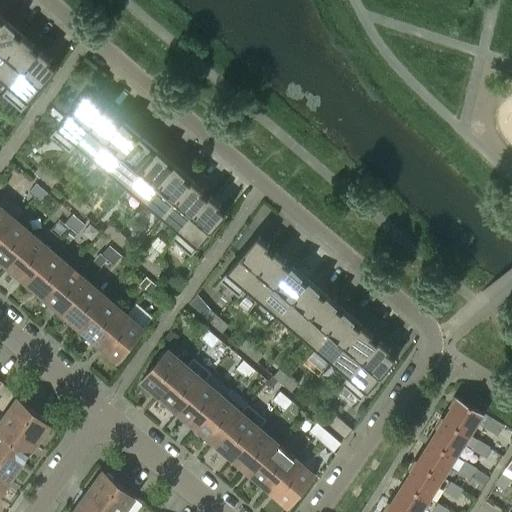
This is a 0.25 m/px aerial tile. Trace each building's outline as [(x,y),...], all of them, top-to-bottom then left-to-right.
[(6,20),(0,27),(0,62),(23,35),(6,20)] [(34,44),(23,35),(0,62),(0,78),(9,86),(10,87),(38,52),(32,47),(34,44)] [(10,87),(9,86),(3,94),(22,110),(59,66),(57,64),(55,67),(49,62),(51,59),(40,49),(38,52),(10,87)] [(70,151),(76,143),(75,143),(104,109),(103,108),(97,103),(99,100),(88,91),(51,135),(70,151)] [(75,143),(76,143),(93,157),(121,123),(120,123),(115,117),(117,115),(105,105),(103,108),(104,109),(75,143)] [(121,123),(93,157),(110,172),(141,136),(123,120),(120,123),(121,123)] [(141,136),(110,172),(127,187),(158,150),(141,136)] [(158,150),(127,187),(145,202),(176,165),(158,150)] [(43,180),(50,172),(41,164),(34,172),(43,180)] [(176,165),(145,202),(162,217),(193,180),(176,165)] [(43,180),(53,188),(59,180),(50,172),(43,180)] [(162,217),(178,231),(179,232),(208,197),(207,197),(201,191),(204,189),(193,180),(162,217)] [(29,192),(35,197),(43,188),(37,183),(29,192)] [(49,193),(43,188),(35,197),(41,202),(49,193)] [(76,208),(83,200),(74,193),(67,200),(76,208)] [(179,232),(178,231),(172,238),(191,255),(229,211),(227,209),(224,211),(219,206),(221,204),(210,194),(207,197),(208,197),(179,232)] [(0,237),(16,219),(17,219),(23,212),(4,195),(0,199),(0,237)] [(76,208),(86,216),(92,208),(83,200),(76,208)] [(79,219),(73,214),(65,223),(71,228),(79,219)] [(0,259),(8,266),(34,234),(17,219),(16,219),(0,237),(0,259)] [(79,219),(71,228),(77,233),(85,224),(79,219)] [(112,239),(119,231),(110,224),(104,231),(112,239)] [(128,239),(119,231),(112,239),(122,247),(128,239)] [(26,281),(53,250),(34,234),(8,266),(26,281)] [(239,296),(246,288),(245,287),(274,253),(273,253),(267,248),(269,245),(258,235),(220,279),(239,296)] [(108,259),(116,250),(110,245),(102,254),(108,259)] [(44,297),(71,265),(53,250),(26,281),(44,297)] [(122,255),(116,250),(108,259),(114,264),(122,255)] [(245,287),(246,288),(262,302),(293,266),(292,265),(290,267),(284,262),(286,260),(275,250),(273,253),(274,253),(245,287)] [(147,268),(154,261),(145,253),(138,261),(147,268)] [(147,268),(157,277),(163,269),(154,261),(147,268)] [(62,312),(89,281),(71,265),(44,297),(62,312)] [(279,317),(310,280),(293,266),(262,302),(279,317)] [(152,281),(146,276),(138,285),(144,290),(152,281)] [(297,332),(328,295),(310,280),(279,317),(297,332)] [(89,281),(62,312),(81,328),(107,297),(89,281)] [(158,286),(152,281),(144,290),(150,295),(158,286)] [(314,347),(345,310),(328,295),(297,332),(314,347)] [(107,297),(81,328),(99,344),(126,312),(107,297)] [(203,316),(212,324),(219,317),(210,309),(203,316)] [(331,361),(363,325),(345,310),(314,347),(331,361)] [(126,312),(99,344),(118,360),(145,328),(126,312)] [(212,324),(222,332),(228,325),(219,317),(212,324)] [(363,325),(331,361),(348,376),(349,376),(378,342),(377,342),(371,336),(373,334),(363,325)] [(205,343),(213,333),(207,328),(199,338),(205,343)] [(171,331),(165,338),(174,344),(179,337),(171,331)] [(212,348),(219,339),(213,333),(205,343),(212,348)] [(238,346),(247,354),(254,346),(245,339),(238,346)] [(349,376),(348,376),(342,383),(361,399),(398,355),(396,354),(394,356),(388,351),(390,349),(379,339),(377,342),(378,342),(349,376)] [(247,354),(256,362),(263,354),(254,346),(247,354)] [(141,380),(160,396),(187,364),(168,348),(141,380)] [(178,411),(205,380),(212,372),(194,356),(187,364),(160,396),(178,411)] [(250,365),(244,359),(236,369),(242,374),(250,365)] [(256,370),(250,365),(242,374),(248,379),(256,370)] [(273,376),(282,384),(289,376),(279,368),(273,376)] [(289,376),(282,384),(291,392),(298,384),(289,376)] [(197,427),(223,395),(205,380),(178,411),(197,427)] [(286,396),(280,391),(272,400),(278,405),(286,396)] [(215,442),(242,411),(223,395),(197,427),(215,442)] [(18,396),(1,420),(36,444),(50,424),(18,396)] [(292,401),(286,396),(278,405),(284,410),(292,401)] [(459,397),(445,418),(470,434),(484,412),(459,397)] [(314,398),(308,406),(317,414),(323,406),(314,398)] [(233,458),(260,427),(266,419),(248,403),(242,411),(215,442),(233,458)] [(345,438),(353,429),(334,413),(327,422),(345,438)] [(491,417),(485,427),(498,435),(504,425),(491,417)] [(456,455),(470,434),(445,418),(431,440),(456,455)] [(1,420),(0,421),(0,445),(23,462),(36,444),(1,420)] [(323,427),(317,422),(309,431),(315,436),(323,427)] [(260,427),(233,458),(251,474),(278,442),(260,427)] [(341,443),(323,427),(315,436),(333,452),(341,443)] [(491,446),(477,438),(471,448),(484,457),(491,446)] [(431,440),(418,461),(443,476),(456,455),(431,440)] [(278,442),(251,474),(270,489),(296,458),(278,442)] [(0,445),(0,472),(11,480),(23,462),(0,445)] [(296,458),(270,489),(288,505),(315,474),(296,458)] [(458,469),(471,478),(477,468),(464,459),(458,469)] [(429,498),(443,476),(418,461),(405,482),(429,498)] [(103,469),(86,493),(113,511),(124,511),(135,496),(103,469)] [(511,476),(503,471),(494,484),(504,491),(511,478),(511,476)] [(0,472),(0,494),(11,480),(0,472)] [(464,489),(451,481),(444,491),(458,499),(464,489)] [(405,482),(391,503),(405,511),(420,511),(429,498),(405,482)] [(113,511),(86,493),(74,510),(76,511),(113,511)] [(431,511),(448,511),(450,509),(437,502),(431,511)] [(405,511),(391,503),(385,511),(405,511)]
